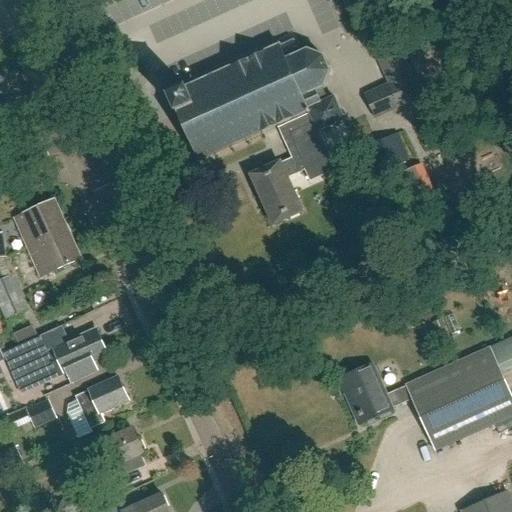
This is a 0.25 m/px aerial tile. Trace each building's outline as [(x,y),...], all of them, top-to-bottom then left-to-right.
[(300,154),(302,159),(326,148),(319,131),(344,120),(334,97),(327,100),(322,88),(324,88),(330,71),(323,56),(308,50),(299,54),(294,42),(282,47),(280,43),(263,51),(264,54),(170,95),(199,161),(277,126),(291,158),(300,154)] [(375,119),(423,98),(402,50),(390,54),(379,60),(390,85),(365,96),(375,119)] [(379,174),(409,162),(397,134),(368,147),(379,174)] [(310,181),(336,169),(326,148),(302,159),(300,154),(291,158),(252,176),(275,225),(302,212),(287,178),(305,169),(310,181)] [(428,183),(423,174),(420,166),(398,176),(408,201),(431,191),(428,183)] [(53,246),(71,238),(55,202),(15,220),(28,250),(50,240),(53,246)] [(50,240),(28,250),(41,278),(81,260),(71,238),(53,246),(50,240)] [(0,304),(7,320),(27,311),(30,310),(14,275),(0,281),(0,304)] [(97,370),(93,362),(108,356),(98,332),(69,345),(69,346),(60,350),(53,334),(6,355),(17,380),(60,362),(65,374),(67,373),(72,383),(96,373),(97,370)] [(491,348),(406,386),(406,388),(412,401),(435,453),(511,418),(511,395),(502,374),(491,348)] [(393,410),(412,401),(406,388),(386,396),(373,366),(336,382),(342,396),(350,392),(364,423),(393,410)] [(90,430),(106,423),(103,414),(129,403),(119,379),(90,392),(91,393),(77,399),(90,430)] [(36,430),(58,420),(49,400),(27,410),(36,430)] [(109,457),(114,468),(117,466),(122,477),(145,467),(140,456),(144,454),(133,430),(106,442),(104,436),(78,448),(86,467),(109,457)] [(86,511),(87,511),(109,502),(102,487),(79,497),(86,511)] [(511,511),(511,503),(507,492),(462,511),(511,511)] [(170,511),(163,496),(126,511),(170,511)]
